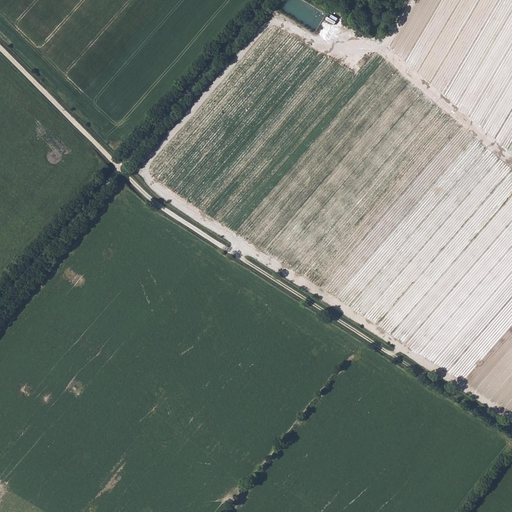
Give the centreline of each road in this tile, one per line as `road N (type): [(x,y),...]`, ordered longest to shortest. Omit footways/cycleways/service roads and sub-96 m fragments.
road 1 (track): [(118,168),(173,216),(511,429)]
road 2 (track): [(0,47),(118,168)]
